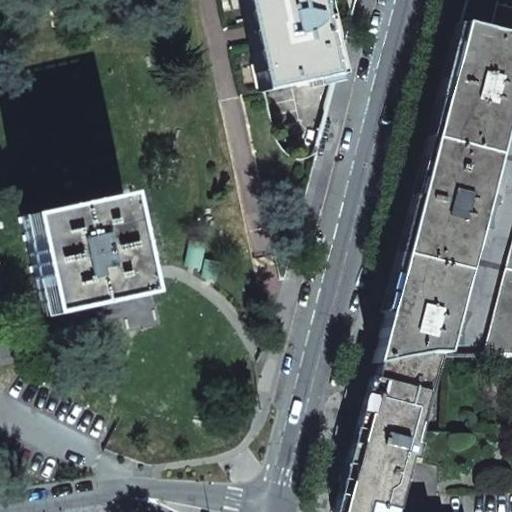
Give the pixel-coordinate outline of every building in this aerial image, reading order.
[(244,0),(264,93),(330,79),(312,0),(244,0)] [(312,0),(330,79),(334,78),(349,18),(353,0),(312,0)] [(464,0),(459,24),(488,31),(494,5),(495,0),(464,0)] [(511,8),(494,5),(488,31),(511,36),(511,8)] [(438,357),(511,72),(511,36),(488,31),(459,24),(444,82),(416,188),(381,322),(371,363),(376,362),(412,356),(430,357),(438,357)] [(22,217),(44,316),(142,295),(121,196),(22,217)] [(511,241),(482,357),(511,356),(511,241)] [(16,324),(22,353),(39,350),(33,320),(16,324)] [(16,324),(0,327),(0,357),(22,353),(16,324)] [(348,450),(332,511),(389,511),(402,460),(413,463),(419,434),(438,357),(430,357),(412,356),(376,362),(359,430),(362,431),(360,437),(358,444),(355,444),(351,445),(349,448),(348,450)] [(511,511),(511,433),(419,434),(413,463),(402,460),(389,511),(511,511)]
